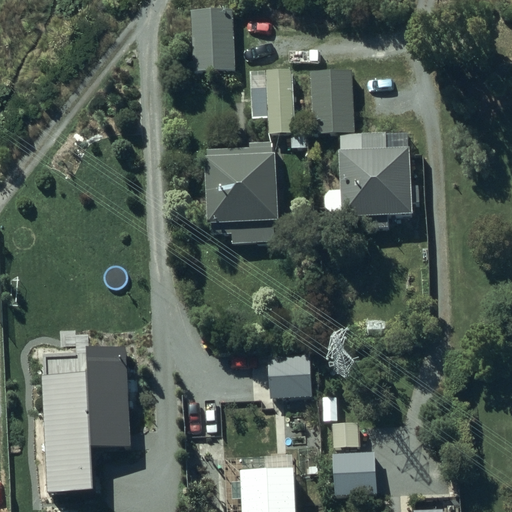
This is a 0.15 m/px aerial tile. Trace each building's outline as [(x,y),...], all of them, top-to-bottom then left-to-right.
[(233,12),(193,13),(195,72),(235,71),(233,12)] [(293,71),(269,71),(270,89),(253,90),(254,121),(270,121),(270,137),(295,136),(293,71)] [(353,72),(311,72),(312,134),(354,133),(353,72)] [(389,135),(343,136),(343,152),(341,152),(342,193),(326,194),(327,214),(344,214),(344,220),(367,219),(367,231),(390,230),(390,218),(415,217),(414,203),(420,203),(419,166),(416,166),(416,163),(413,163),(412,149),(389,150),(389,135)] [(252,151),(210,152),(210,160),(208,160),(210,225),(214,225),(214,237),(233,236),(234,244),(276,243),(275,222),(279,222),(277,156),(275,157),(274,144),(252,145),(252,151)] [(127,349),(40,354),(47,492),(101,490),(99,449),(132,448),(127,349)] [(313,358),(269,360),(271,403),(314,402),(313,358)] [(336,422),(336,427),(337,453),(363,452),(362,421),(336,422)] [(267,471),(244,472),(244,511),(299,511),(299,470),(295,471),(294,457),(266,458),(267,471)]
